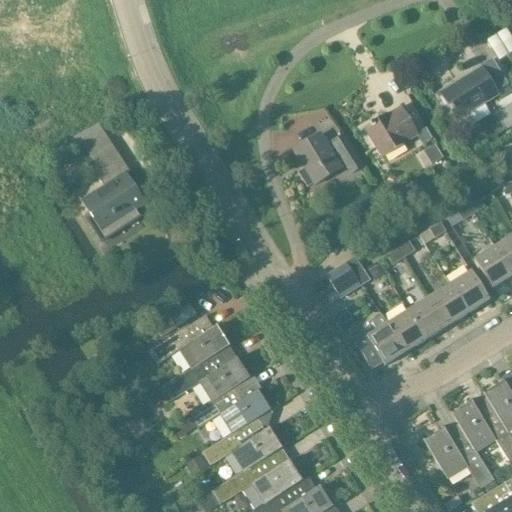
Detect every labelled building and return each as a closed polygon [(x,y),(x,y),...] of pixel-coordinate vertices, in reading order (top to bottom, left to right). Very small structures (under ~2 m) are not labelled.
[(495,94),(506,87),(490,61),(477,69),(479,71),(439,95),(455,122),(497,97),(495,94)] [(380,159),(415,137),(398,109),(363,130),(380,159)] [(292,152),(303,170),(297,173),(306,188),(312,184),(313,186),(340,169),(319,135),(292,152)] [(363,169),(342,136),(329,144),(350,177),(363,169)] [(70,141),(43,156),(46,162),(74,147),(70,141)] [(434,148),(424,154),(431,166),(442,160),(434,148)] [(103,188),(81,203),(91,219),(84,224),(99,248),(139,221),(133,211),(143,205),(124,175),(128,173),(113,149),(88,165),(103,188)] [(504,197),(511,194),(511,183),(500,186),(504,197)] [(479,201),(468,208),(474,217),(485,211),(479,201)] [(468,208),(457,215),(463,224),(474,217),(468,208)] [(445,234),(439,224),(428,230),(434,240),(445,234)] [(511,238),(493,250),(511,278),(511,277),(511,238)] [(410,246),(399,253),(404,262),(415,255),(410,246)] [(490,291),(511,278),(493,250),(472,263),(490,291)] [(399,253),(388,259),(394,268),(404,262),(399,253)] [(354,259),(345,264),(360,287),(368,282),(354,259)] [(384,262),(378,266),(383,273),(389,269),(384,262)] [(345,264),(324,277),(339,300),(360,287),(345,264)] [(470,274),(448,287),(466,315),(487,302),(470,274)] [(448,287),(428,300),(445,328),(466,315),(448,287)] [(428,300),(407,312),(424,341),(445,328),(428,300)] [(407,312),(386,325),(404,353),(424,341),(407,312)] [(194,369),(224,350),(231,346),(219,326),(212,330),(204,318),(149,352),(157,365),(182,350),(194,369)] [(404,353),(386,325),(366,338),(363,333),(351,341),(360,356),(372,349),(383,367),(404,353)] [(239,385),(248,380),(252,378),(239,358),(232,362),(224,350),(194,369),(159,391),(163,398),(164,401),(167,405),(203,382),(214,401),(239,385)] [(118,361),(123,368),(131,363),(126,356),(118,361)] [(222,415),(234,433),(261,417),(269,412),(272,410),(259,390),(247,398),(239,385),(214,401),(189,417),(197,429),(222,415)] [(511,401),(504,389),(485,401),(494,417),(496,416),(504,431),(511,426),(511,401)] [(153,407),(164,401),(163,398),(159,391),(147,398),(153,407)] [(496,416),(494,417),(482,424),(473,408),(451,421),(465,444),(466,444),(472,451),(491,440),(506,465),(511,461),(511,443),(504,431),(496,416)] [(234,433),(201,454),(201,455),(210,468),(235,452),(246,471),(276,452),(281,450),(284,448),(272,428),(269,430),(261,417),(234,433)] [(466,444),(465,444),(454,451),(444,435),(423,448),(442,479),(462,466),(478,492),(484,489),(492,484),(472,451),(466,444)] [(266,503),(287,490),(304,480),(292,460),(284,465),(276,452),(246,471),(211,493),(219,505),(220,507),(255,485),(266,503)] [(193,478),(210,468),(201,455),(186,465),(185,465),(193,478)] [(511,511),(511,480),(496,490),(495,491),(487,495),(476,502),(481,511),(511,511)] [(492,484),(484,489),(487,495),(495,491),(496,490),(492,484)] [(287,490),(266,503),(251,511),(282,511),(285,510),(286,511),(324,511),(334,506),(322,487),(296,504),(287,490)] [(203,511),(208,511),(219,505),(211,493),(198,502),(197,502),(203,511)]
